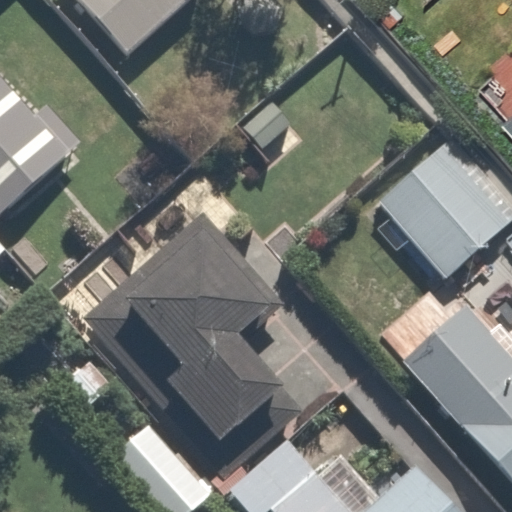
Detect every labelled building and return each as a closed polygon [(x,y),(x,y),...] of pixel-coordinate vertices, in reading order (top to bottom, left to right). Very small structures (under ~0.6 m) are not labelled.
[(72,0),(118,53),(178,0),(72,0)] [(0,231),(75,164),(0,79),(0,231)] [(439,143),(371,200),(435,276),(503,219),(439,143)] [(182,511),(184,511),(221,479),(278,432),(290,421),(231,351),(279,310),(196,212),(102,292),(171,374),(85,447),(139,511),(182,511)] [(511,343),(467,290),(396,350),(511,488),(511,343)] [(278,432),(221,479),(249,511),(464,511),(414,452),(375,486),(341,446),(311,471),(278,432)]
